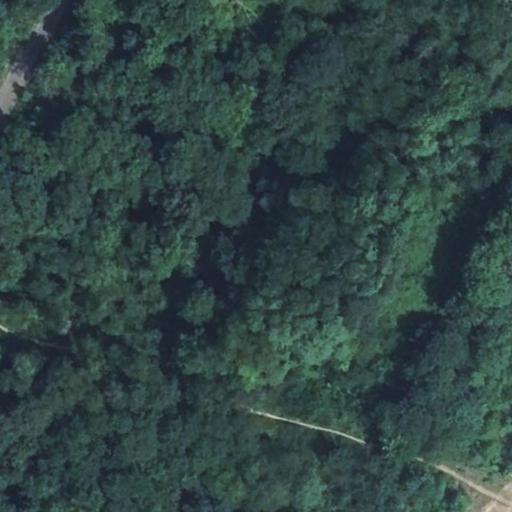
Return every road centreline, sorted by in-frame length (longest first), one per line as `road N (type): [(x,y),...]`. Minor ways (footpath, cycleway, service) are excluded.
road 1 (track): [(511,501),(398,448),(0,319)]
road 2 (unclassified): [(0,116),(64,0)]
